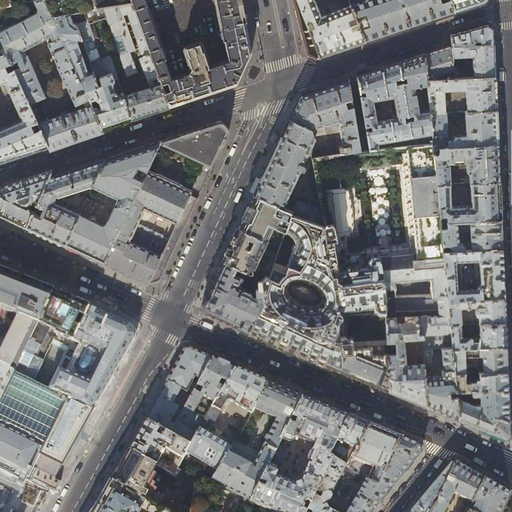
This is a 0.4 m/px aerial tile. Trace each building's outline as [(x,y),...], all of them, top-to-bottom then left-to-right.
[(0,0),(0,6),(33,1),(37,0),(44,0),(46,3),(52,16),(70,13),(83,11),(133,3),(132,0),(0,0)] [(70,68),(74,66),(57,27),(56,26),(53,24),(52,24),(50,24),(49,25),(47,20),(52,17),(52,16),(46,3),(44,0),(37,0),(33,1),(37,8),(37,12),(0,31),(0,37),(4,47),(9,44),(11,49),(6,52),(11,64),(18,61),(17,63),(18,65),(19,66),(20,67),(14,69),(14,70),(17,77),(30,104),(45,97),(26,55),(25,55),(23,51),(46,39),(48,43),(48,44),(49,46),(59,66),(58,67),(64,81),(65,81),(78,110),(70,112),(69,111),(68,111),(61,113),(60,115),(61,116),(38,123),(48,147),(50,151),(78,141),(104,133),(102,129),(77,72),(72,74),(72,72),(72,71),(71,70),(70,69),(70,68)] [(132,0),(133,3),(170,107),(220,90),(236,85),(251,52),(250,44),(246,27),(245,22),(246,22),(244,12),(243,9),(240,0),(132,0)] [(338,51),(365,42),(350,4),(320,16),(313,0),(296,0),(303,16),(305,22),(307,21),(310,23),(312,28),(308,29),(319,57),(338,51)] [(360,0),(350,4),(365,42),(377,38),(408,28),(440,17),(455,12),(450,0),(360,0)] [(450,0),(455,12),(470,7),(484,3),(485,0),(450,0)] [(170,107),(133,3),(83,11),(87,22),(79,24),(77,24),(82,40),(93,71),(98,86),(103,84),(100,77),(111,73),(114,80),(117,79),(118,79),(112,61),(111,57),(109,58),(104,43),(114,39),(127,76),(137,73),(133,62),(132,59),(134,58),(131,52),(136,50),(123,17),(128,15),(143,57),(140,58),(151,88),(129,95),(128,91),(122,93),(131,119),(150,113),(170,107)] [(70,13),(52,16),(52,17),(56,26),(57,27),(74,66),(77,72),(102,129),(117,124),(131,119),(122,93),(119,94),(118,92),(116,93),(113,85),(114,80),(111,73),(100,77),(103,84),(98,86),(93,71),(88,73),(77,42),(82,40),(77,24),(79,24),(72,21),(70,13)] [(451,35),(452,45),(452,46),(493,44),(493,38),(493,28),(488,25),(467,30),(451,35)] [(494,62),(493,44),(452,46),(452,66),(458,66),(458,57),(472,56),(473,77),(495,76),(494,62)] [(452,46),(452,45),(436,50),(425,54),(427,79),(453,78),(452,66),(452,46)] [(6,52),(5,48),(0,50),(0,84),(5,82),(17,77),(14,70),(8,73),(5,67),(12,64),(11,64),(6,52)] [(412,58),(399,62),(401,78),(405,78),(406,83),(402,83),(408,115),(413,115),(414,119),(409,120),(411,137),(413,145),(433,143),(430,113),(430,111),(419,113),(414,87),(427,85),(427,79),(425,54),(412,58)] [(390,65),(382,68),(387,98),(393,96),(397,117),(390,119),(394,140),(411,137),(409,120),(408,115),(402,83),(401,78),(399,62),(390,65)] [(372,100),(387,98),(382,68),(370,72),(357,76),(360,91),(364,90),(365,97),(361,98),(365,127),(371,126),(372,130),(366,131),(369,149),(378,148),(377,143),(394,140),(390,119),(376,121),(372,100)] [(495,92),(495,76),(473,77),(453,78),(427,79),(427,85),(430,111),(430,113),(445,112),(444,90),(466,90),(467,111),(496,110),(495,92)] [(17,77),(5,82),(22,120),(0,129),(0,162),(23,155),(48,147),(38,123),(37,120),(32,109),(30,104),(17,77)] [(293,111),(289,119),(312,129),(337,121),(339,125),(342,146),(339,147),(340,153),(359,150),(348,79),(325,87),(300,95),(293,111)] [(447,140),(446,112),(445,112),(430,113),(433,143),(433,148),(498,145),(497,127),(496,110),(467,111),(465,111),(466,134),(454,136),(454,139),(447,140)] [(312,129),(289,119),(273,153),(254,195),(292,211),(291,214),(323,225),(324,225),(321,208),(296,199),(294,206),(285,202),(301,169),(302,169),(302,168),(304,169),(306,165),(304,164),(303,163),(315,138),(312,129)] [(165,139),(160,141),(159,143),(203,164),(191,190),(199,193),(201,190),(210,170),(221,145),(228,131),(220,121),(200,128),(165,139)] [(104,160),(91,186),(97,189),(118,198),(107,221),(102,225),(89,218),(94,207),(90,205),(92,200),(86,197),(79,214),(65,245),(84,254),(103,263),(146,171),(159,143),(160,141),(129,151),(104,160)] [(499,165),(498,145),(433,148),(437,185),(451,184),(450,179),(453,179),(453,173),(450,173),(450,163),(466,162),(467,171),(467,172),(469,173),(470,183),(499,182),(499,165)] [(71,170),(48,178),(26,227),(44,236),(65,245),(79,214),(62,206),(68,194),(91,186),(104,160),(71,170)] [(0,215),(4,217),(26,227),(48,178),(51,170),(14,183),(0,188),(0,215)] [(166,265),(179,238),(192,209),(199,193),(191,190),(190,192),(146,171),(103,263),(128,274),(148,284),(149,283),(159,279),(166,265)] [(471,205),(452,205),(451,184),(437,185),(440,223),(479,221),(479,213),(485,213),(485,220),(501,220),(500,203),(499,182),(470,183),(471,205)] [(279,246),(291,214),(292,211),(254,195),(246,211),(239,227),(279,246)] [(259,272),(262,297),(250,331),(279,344),(320,363),(360,379),(388,391),(388,373),(387,367),(386,354),(386,342),(386,318),(386,298),(385,290),(381,265),(380,254),(371,255),(367,259),(368,263),(341,266),(341,264),(339,263),(341,259),(338,240),(326,241),(323,225),(291,214),(279,246),(268,275),(259,272)] [(479,221),(440,223),(442,244),(449,244),(450,251),(464,250),(464,245),(461,243),(458,243),(458,232),(470,231),(471,242),(469,242),(467,244),(467,250),(502,249),(502,235),(501,220),(485,220),(479,221)] [(268,275),(279,246),(239,227),(236,233),(231,243),(223,261),(250,273),(253,273),(259,272),(268,275)] [(443,251),(443,261),(447,295),(447,301),(504,298),(503,274),(502,249),(467,250),(464,250),(450,251),(443,251)] [(262,297),(259,272),(253,273),(254,280),(249,291),(241,287),(239,282),(245,271),(223,261),(201,308),(233,323),(250,331),(262,297)] [(387,265),(381,265),(385,290),(390,289),(393,289),(393,282),(430,279),(431,290),(421,291),(422,296),(447,295),(443,261),(387,265)] [(0,307),(19,315),(0,353),(0,363),(15,371),(15,370),(38,323),(54,289),(40,283),(0,267),(0,307)] [(65,294),(54,289),(38,323),(15,370),(33,380),(34,378),(34,379),(43,360),(51,343),(61,321),(73,297),(65,294)] [(447,295),(422,296),(395,298),(395,312),(434,309),(434,306),(438,306),(439,316),(427,316),(426,315),(422,315),(422,316),(395,317),(395,341),(395,353),(403,353),(402,339),(422,338),(422,349),(423,349),(431,348),(441,347),(451,347),(449,324),(447,301),(447,295)] [(83,302),(73,297),(61,321),(51,343),(66,350),(63,356),(64,356),(71,360),(79,343),(72,340),(90,305),(83,302)] [(504,298),(447,301),(449,324),(460,324),(460,307),(463,307),(463,310),(472,310),(471,306),(478,306),(478,308),(476,308),(475,310),(475,314),(477,315),(478,315),(478,323),(505,322),(505,311),(504,298)] [(114,315),(90,305),(72,340),(79,343),(71,360),(64,356),(49,387),(94,409),(95,410),(99,403),(98,401),(118,366),(135,335),(131,323),(114,315)] [(391,317),(386,318),(386,342),(391,341),(395,341),(395,317),(391,317)] [(449,324),(451,347),(452,349),(507,347),(506,336),(505,322),(478,323),(460,324),(449,324)] [(192,395),(213,358),(199,353),(186,347),(177,363),(156,400),(145,421),(169,434),(174,425),(169,423),(178,407),(172,404),(181,389),(192,395)] [(451,347),(441,347),(444,374),(424,376),(426,407),(441,413),(458,420),(456,391),(454,373),(452,349),(451,347)] [(463,356),(476,356),(473,359),(473,366),(483,366),(483,369),(478,369),(479,372),(508,371),(507,361),(507,347),(452,349),(454,373),(464,373),(464,366),(467,366),(466,360),(464,360),(463,356)] [(423,349),(423,364),(423,366),(431,365),(430,358),(432,354),(431,348),(423,349)] [(393,353),(386,354),(387,367),(393,367),(393,372),(388,373),(388,391),(393,393),(394,393),(398,395),(395,353),(393,353)] [(403,353),(395,353),(398,395),(408,399),(426,407),(424,376),(423,366),(423,364),(404,365),(403,353)] [(223,362),(213,358),(192,395),(174,425),(169,434),(189,445),(196,432),(186,426),(203,397),(214,403),(235,367),(223,362)] [(55,478),(72,447),(87,422),(94,409),(49,387),(33,380),(15,370),(15,371),(0,363),(0,466),(12,472),(12,471),(28,479),(28,478),(49,489),(55,492),(61,481),(55,478)] [(235,367),(214,403),(206,417),(215,422),(227,401),(230,401),(251,414),(268,381),(252,374),(235,367)] [(509,395),(508,371),(479,372),(479,381),(465,382),(465,376),(467,376),(468,375),(468,373),(464,373),(454,373),(456,391),(463,391),(471,390),(492,389),(493,415),(510,421),(509,395)] [(268,380),(268,381),(251,414),(250,416),(257,420),(262,412),(277,419),(262,449),(273,455),(281,438),(287,427),(290,420),(302,396),(303,395),(296,392),(280,385),(268,380)] [(460,395),(463,391),(456,391),(458,420),(476,427),(506,439),(510,435),(510,427),(510,421),(493,415),(492,389),(471,390),(471,395),(472,395),(480,395),(480,404),(478,404),(460,395)] [(323,405),(302,396),(290,420),(296,423),(292,430),(287,427),(281,438),(289,441),(295,439),(296,436),(314,443),(311,451),(312,451),(303,474),(302,475),(302,476),(300,482),(296,483),(277,475),(278,472),(275,467),(269,464),(260,482),(266,484),(264,488),(258,486),(250,501),(250,502),(274,511),(300,511),(303,506),(303,504),(307,502),(310,503),(314,495),(317,490),(333,457),(330,455),(334,447),(328,444),(332,437),(337,440),(348,415),(323,405)] [(357,419),(348,415),(337,440),(334,447),(330,455),(333,457),(345,464),(369,424),(357,419)] [(189,445),(169,434),(145,421),(136,435),(128,449),(178,477),(181,471),(178,468),(186,452),(189,445)] [(378,428),(369,424),(345,464),(345,465),(366,479),(366,478),(378,485),(400,437),(393,434),(378,428)] [(199,428),(196,432),(189,445),(186,452),(218,471),(231,448),(199,428)] [(378,485),(368,505),(373,510),(421,452),(419,445),(400,437),(378,485)] [(235,441),(231,448),(218,471),(212,481),(223,487),(223,488),(238,496),(238,495),(250,501),(258,486),(260,482),(269,464),(273,455),(262,449),(260,454),(235,441)] [(161,508),(178,477),(128,449),(120,464),(111,481),(161,508)] [(345,465),(345,464),(333,457),(317,490),(323,494),(322,497),(321,497),(320,498),(314,495),(310,503),(308,508),(307,510),(310,511),(334,511),(335,511),(328,508),(326,504),(345,465)] [(456,461),(455,462),(443,488),(453,493),(472,502),(484,477),(471,469),(456,461)] [(430,511),(443,488),(455,462),(454,462),(450,463),(422,497),(420,500),(409,511),(430,511)] [(497,485),(484,477),(472,502),(471,504),(465,508),(463,511),(465,511),(501,511),(503,509),(511,493),(497,485)] [(368,505),(378,485),(366,478),(366,479),(347,511),(334,511),(335,511),(334,511),(371,511),(373,510),(368,505)] [(111,481),(100,499),(93,511),(168,511),(161,508),(111,481)] [(443,511),(453,493),(443,488),(430,511),(443,511)] [(409,511),(420,500),(418,499),(406,511),(409,511)]
